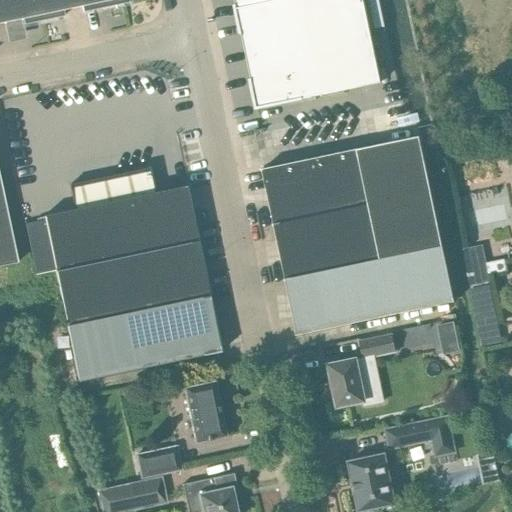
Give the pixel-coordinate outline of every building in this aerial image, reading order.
[(22,19),(23,25),(43,21),(38,0),(0,0),(0,9),(3,23),(22,19)] [(38,0),(43,21),(64,16),(63,11),(81,7),(79,0),(38,0)] [(129,3),(128,0),(79,0),(81,7),(82,13),(129,3)] [(236,9),(280,0),(235,0),(237,6),(235,7),(236,9)] [(280,0),(236,9),(238,20),(241,33),(242,33),(252,80),(251,81),(257,109),(381,83),(363,0),(280,0)] [(511,0),(506,0),(504,35),(478,40),(483,61),(509,56),(511,62),(511,0)] [(439,21),(454,17),(451,2),(436,6),(439,21)] [(440,102),(442,111),(474,104),(479,83),(474,60),(472,58),(466,53),(462,50),(445,47),(437,47),(447,101),(440,102)] [(262,172),(268,171),(274,226),(431,193),(420,137),(357,150),(357,149),(262,170),(262,172)] [(69,185),(74,210),(154,193),(148,168),(69,185)] [(0,266),(17,263),(0,183),(0,266)] [(74,210),(43,216),(55,270),(193,243),(198,242),(182,188),(186,188),(186,186),(166,190),(154,193),(74,210)] [(280,225),(285,281),(443,247),(431,193),(274,226),(280,225)] [(205,298),(209,297),(193,243),(55,270),(66,325),(205,298)] [(491,287),(489,274),(507,271),(504,259),(486,262),(483,245),(465,248),(463,249),(472,291),(473,291),(491,287)] [(296,335),(454,302),(443,247),(285,281),(291,280),(296,335)] [(199,357),(220,352),(205,298),(66,325),(78,382),(199,357)] [(360,343),(364,358),(395,352),(392,336),(360,343)] [(329,366),(337,407),(365,402),(356,360),(329,366)] [(195,443),(225,437),(214,382),(183,388),(195,443)] [(436,456),(454,452),(447,418),(386,430),(390,448),(433,439),(436,456)] [(175,447),(136,455),(141,479),(180,470),(175,447)] [(494,452),(476,455),(482,485),(500,482),(494,452)] [(385,454),(349,462),(359,511),(387,505),(388,510),(404,507),(400,487),(391,489),(385,454)] [(199,511),(203,511),(202,511),(235,511),(234,503),(239,502),(233,473),(182,484),(187,511),(199,511)] [(109,489),(98,492),(102,511),(118,511),(126,510),(165,502),(160,479),(121,487),(109,489)]
